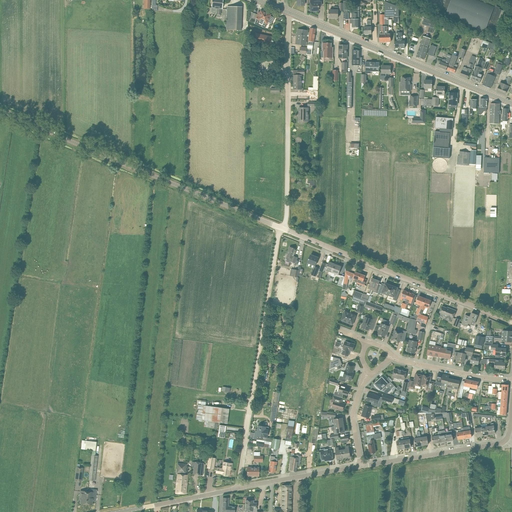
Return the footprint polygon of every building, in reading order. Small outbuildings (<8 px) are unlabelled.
[(211,0),(212,1),(211,10),(217,11),(216,16),(220,17),(221,9),(222,9),(223,0),(211,0)] [(321,7),(321,2),(314,2),(313,0),(309,0),(310,11),(318,11),(318,7),(321,7)] [(445,0),(442,10),(440,14),(460,22),(464,24),(464,23),(488,33),(490,34),(493,35),(493,34),(494,32),(496,33),(498,31),(499,31),(507,12),(499,9),(499,8),(488,3),(479,0),(445,0)] [(399,17),(398,7),(384,1),(385,17),(388,17),(399,17)] [(227,7),(227,12),(226,30),(241,30),(242,7),(227,7)] [(329,14),(329,15),(329,18),(338,18),(338,10),(338,7),(334,7),(334,10),(329,10),(329,14)] [(258,13),(256,17),(256,19),(254,24),(262,27),(264,22),(267,23),(270,15),(261,11),(260,13),(258,13)] [(354,19),(350,19),(350,24),(352,24),(352,28),(359,28),(359,17),(358,17),(358,14),(354,14),(354,19)] [(424,19),(423,24),(429,26),(434,28),(436,22),(424,18),(424,19)] [(296,44),(306,46),(308,31),(298,29),(296,44)] [(254,41),(267,44),(272,45),(273,37),(256,33),(254,41)] [(423,36),(418,52),(416,57),(424,60),(428,46),(430,39),(423,36)] [(481,47),(487,49),(489,42),(483,41),(481,47)] [(323,43),(323,48),(322,51),(324,51),(324,58),(333,58),(333,54),(333,47),(331,47),(331,43),(323,43)] [(431,45),(428,55),(433,56),(437,47),(431,45)] [(446,70),(448,65),(452,56),(447,54),(446,57),(447,57),(446,60),(443,59),(441,62),(440,61),(438,67),(446,70)] [(453,55),(449,66),(447,70),(455,73),(458,65),(457,65),(455,64),(454,64),(457,57),(453,55)] [(468,67),(472,69),(477,58),(472,56),(468,67)] [(477,66),(478,66),(475,72),(473,72),(470,80),(475,81),(480,67),(483,59),(480,58),(477,66)] [(483,58),(483,59),(480,67),(475,81),(480,83),(481,78),(483,75),(480,74),(482,68),(484,65),(483,65),(485,59),(483,58)] [(365,62),(365,67),(365,73),(370,74),(370,72),(379,72),(379,67),(380,67),(380,66),(379,66),(379,63),(365,62)] [(502,65),(503,63),(498,62),(497,63),(494,73),(499,74),(502,65)] [(382,66),(382,73),(382,77),(385,77),(386,74),(390,74),(390,66),(382,66)] [(463,67),(460,76),(468,79),(471,70),(468,68),(468,69),(463,67)] [(489,70),(488,72),(482,85),(490,89),(495,77),(492,75),(493,72),(489,70)] [(400,85),(400,91),(411,91),(411,85),(410,85),(410,78),(401,78),(401,85),(400,85)] [(497,91),(507,95),(508,91),(507,91),(508,86),(500,83),(497,91)] [(433,100),(426,99),(421,99),(421,105),(426,106),(426,105),(438,106),(439,95),(444,96),(445,87),(437,87),(436,98),(433,98),(433,100)] [(456,107),(457,105),(458,93),(450,93),(449,107),(456,107)] [(480,99),(480,106),(478,106),(478,115),(481,115),(484,112),(484,107),(487,108),(487,99),(480,99)] [(490,104),(490,109),(490,124),(498,124),(499,124),(499,114),(501,114),(501,111),(499,111),(500,104),(490,104)] [(308,108),(304,108),(299,108),(299,121),(308,121),(308,108)] [(416,118),(416,123),(425,123),(425,110),(420,110),(420,118),(416,118)] [(453,129),(453,121),(440,120),(439,128),(453,129)] [(439,132),(434,132),(432,157),(449,159),(450,149),(448,149),(449,137),(451,137),(452,130),(439,129),(439,132)] [(467,152),(460,151),(459,162),(466,163),(467,152)] [(484,157),(484,173),(499,173),(499,158),(484,157)] [(497,207),(497,195),(487,196),(487,207),(491,207),(497,207)] [(287,257),(285,260),(290,262),(290,261),(295,263),(295,262),(297,257),(294,256),(297,249),(290,247),(288,251),(287,254),(288,254),(287,257)] [(309,260),(307,263),(308,263),(315,266),(316,262),(318,258),(311,255),(309,259),(309,260)] [(323,271),(323,272),(327,270),(329,271),(328,273),(329,275),(331,276),(335,264),(329,262),(328,265),(326,264),(323,271)] [(335,264),(331,276),(333,276),(334,276),(335,273),(338,275),(340,271),(341,267),(335,264)] [(294,269),(292,277),(297,277),(298,276),(299,276),(300,269),(301,267),(298,266),(298,270),(294,269)] [(343,287),(342,290),(346,290),(348,279),(357,282),(360,274),(355,272),(355,274),(346,271),(345,277),(343,287)] [(360,274),(357,282),(364,285),(365,285),(366,280),(364,279),(365,276),(360,274)] [(373,287),(370,294),(372,294),(373,292),(378,294),(381,285),(379,284),(380,281),(376,280),(373,287)] [(381,285),(378,294),(381,295),(382,293),(388,296),(389,292),(390,290),(391,286),(391,285),(387,283),(387,284),(385,283),(384,286),(381,285)] [(389,292),(388,296),(393,298),(393,299),(396,301),(398,296),(400,292),(397,291),(398,288),(396,288),(396,287),(392,285),(392,286),(391,286),(390,290),(389,292)] [(354,290),(352,296),(354,296),(361,299),(363,294),(354,290)] [(402,295),(400,299),(402,300),(403,298),(406,299),(409,292),(403,290),(402,295)] [(406,299),(404,304),(407,304),(406,307),(405,308),(406,308),(408,305),(411,306),(409,310),(411,311),(416,295),(415,295),(414,295),(409,292),(406,299)] [(354,296),(352,301),(357,303),(359,304),(356,312),(361,313),(364,305),(365,306),(367,301),(366,301),(361,299),(354,296)] [(418,315),(420,312),(425,299),(419,296),(416,303),(419,305),(416,314),(418,315)] [(428,308),(431,301),(425,299),(420,312),(423,313),(425,307),(428,308)] [(365,306),(380,313),(381,312),(382,307),(368,301),(367,301),(365,306)] [(401,305),(400,308),(403,309),(401,315),(407,317),(409,311),(405,309),(405,308),(406,307),(401,305)] [(395,306),(393,311),(398,313),(398,314),(401,315),(403,309),(400,308),(395,306)] [(449,308),(449,309),(442,306),(439,314),(446,317),(445,320),(450,322),(451,319),(452,319),(456,311),(449,308)] [(345,312),(341,321),(353,325),(356,316),(345,312)] [(465,315),(463,320),(462,324),(467,326),(468,323),(473,325),(477,315),(472,313),(470,316),(469,316),(468,316),(465,315)] [(362,323),(363,324),(361,328),(369,331),(369,329),(372,330),(377,317),(372,315),(371,319),(365,317),(364,321),(363,321),(362,323)] [(426,323),(428,318),(418,315),(417,320),(426,323)] [(407,329),(406,331),(407,332),(406,332),(416,334),(417,330),(414,329),(416,320),(409,318),(407,329)] [(381,323),(380,326),(376,325),(374,330),(378,331),(377,334),(378,334),(378,335),(381,336),(385,337),(389,326),(381,323)] [(477,335),(477,329),(465,327),(464,336),(473,337),(473,334),(477,335)] [(395,330),(391,339),(399,342),(401,339),(405,340),(406,335),(406,332),(407,332),(406,331),(401,330),(399,330),(399,332),(395,330)] [(494,336),(494,340),(502,340),(502,342),(511,342),(511,340),(511,331),(502,330),(502,335),(500,335),(499,337),(494,336)] [(476,335),(474,344),(483,345),(484,337),(476,335)] [(415,353),(417,342),(409,340),(408,347),(407,347),(406,351),(407,351),(407,352),(415,353)] [(345,341),(343,346),(343,349),(342,354),(348,356),(350,351),(353,352),(355,344),(345,341)] [(456,344),(453,343),(451,350),(446,349),(445,358),(450,359),(451,355),(454,356),(456,344)] [(435,346),(429,344),(427,355),(433,356),(435,346)] [(485,344),(484,350),(487,351),(489,350),(489,347),(491,347),(491,349),(496,350),(496,355),(501,356),(506,356),(506,349),(498,348),(498,345),(493,344),(492,344),(486,344),(485,344)] [(435,346),(433,356),(439,358),(439,357),(441,348),(441,347),(435,346)] [(456,356),(455,359),(457,360),(464,362),(465,361),(464,360),(465,358),(466,354),(469,355),(470,348),(466,347),(465,352),(463,351),(462,353),(458,352),(457,352),(456,356)] [(469,355),(468,360),(471,360),(471,363),(478,365),(478,364),(480,365),(481,360),(479,360),(480,354),(473,353),(474,349),(474,348),(470,348),(469,355)] [(337,366),(341,365),(342,365),(340,359),(333,357),(333,361),(331,360),(329,370),(331,369),(337,366)] [(503,360),(483,359),(483,362),(482,364),(493,365),(493,363),(495,363),(494,368),(505,369),(505,363),(503,363),(503,360)] [(345,370),(343,377),(341,376),(339,377),(338,380),(345,382),(346,379),(352,380),(354,373),(352,373),(354,366),(348,364),(346,371),(345,370)] [(392,377),(397,378),(404,380),(406,372),(399,370),(394,369),(392,377)] [(414,380),(410,379),(408,388),(414,389),(415,385),(421,386),(423,375),(415,374),(414,380)] [(431,377),(423,375),(421,386),(421,387),(421,385),(427,386),(426,390),(433,391),(435,382),(430,381),(431,377)] [(375,384),(374,385),(378,389),(379,388),(381,390),(382,389),(384,391),(388,387),(391,390),(395,386),(391,382),(387,378),(387,379),(385,381),(382,378),(375,384)] [(461,388),(459,397),(462,398),(464,389),(469,390),(470,388),(472,381),(465,379),(465,381),(463,380),(461,388)] [(472,381),(470,388),(477,389),(477,387),(478,382),(472,381)] [(508,385),(500,384),(500,388),(502,388),(502,392),(508,392),(508,385)] [(340,386),(338,392),(336,392),(334,392),(334,395),(342,398),(343,394),(347,395),(349,388),(340,386)] [(498,395),(501,396),(501,399),(507,400),(508,392),(502,392),(499,392),(498,395)] [(368,393),(366,400),(371,402),(372,402),(371,405),(376,406),(377,404),(379,397),(373,395),(368,393)] [(392,403),(394,397),(383,394),(381,400),(392,403)] [(332,408),(338,410),(342,411),(345,404),(338,402),(340,398),(333,396),(332,402),(334,403),(332,408)] [(272,407),(270,420),(275,421),(277,408),(277,407),(278,403),(273,402),(272,407)] [(196,419),(200,420),(208,421),(208,427),(217,428),(218,422),(220,423),(220,422),(225,423),(226,424),(227,424),(229,409),(198,405),(196,419)] [(361,416),(366,417),(369,418),(372,407),(365,405),(361,416)] [(507,408),(500,407),(500,411),(497,410),(497,414),(506,415),(507,408)] [(336,413),(322,412),(321,416),(327,417),(331,417),(332,423),(333,423),(335,423),(335,426),(344,425),(343,418),(336,419),(335,417),(336,413)] [(431,413),(426,413),(427,422),(430,421),(432,420),(431,419),(434,419),(434,414),(431,414),(431,413)] [(425,414),(418,415),(419,423),(426,422),(425,414)] [(380,425),(379,421),(372,422),(373,423),(365,424),(365,425),(364,425),(364,429),(366,429),(366,431),(365,431),(365,435),(374,434),(374,430),(373,426),(380,425)] [(268,427),(258,425),(257,431),(255,430),(254,439),(266,441),(266,438),(267,438),(268,427)] [(345,432),(344,425),(335,426),(331,427),(331,431),(334,432),(334,435),(330,435),(331,439),(334,439),(339,438),(338,434),(338,433),(345,432)] [(293,427),(287,426),(285,444),(291,445),(293,427)] [(470,426),(463,428),(463,430),(465,438),(471,437),(470,426)] [(445,431),(438,432),(438,433),(439,436),(440,443),(446,441),(445,435),(445,432),(445,431)] [(451,431),(445,432),(445,435),(446,441),(453,440),(452,435),(452,434),(451,431)] [(278,450),(280,440),(273,439),(271,451),(273,451),(273,449),(278,450)] [(92,450),(91,455),(89,480),(95,481),(98,456),(95,456),(96,442),(82,440),(81,449),(92,450)] [(348,446),(345,446),(346,450),(342,450),(344,458),(350,457),(350,453),(351,453),(350,446),(349,446),(348,446)] [(335,448),(336,454),(337,459),(344,458),(342,450),(339,451),(339,448),(335,448)] [(320,450),(321,455),(322,460),(328,459),(328,461),(333,460),(331,449),(320,450)] [(290,464),(289,471),(296,472),(297,464),(299,465),(301,456),(293,455),(294,450),(292,450),(289,464),(290,464)] [(263,462),(263,456),(259,456),(259,452),(254,452),(254,462),(263,462)] [(270,462),(270,467),(269,471),(275,472),(277,459),(274,459),(275,457),(271,456),(270,462)] [(204,463),(195,462),(194,469),(193,474),(202,475),(204,463)] [(222,469),(216,468),(216,471),(222,472),(221,474),(229,476),(230,470),(231,470),(232,463),(223,462),(222,469)] [(186,464),(177,463),(177,472),(178,472),(178,473),(180,473),(179,474),(177,474),(176,488),(176,493),(186,494),(186,489),(187,475),(185,475),(185,474),(186,464)] [(77,467),(76,467),(75,478),(75,481),(81,482),(83,468),(79,467),(80,464),(77,464),(77,467)] [(74,476),(75,466),(69,465),(67,475),(74,476)] [(259,468),(247,468),(247,476),(255,476),(255,475),(258,475),(259,468)] [(290,511),(292,485),(282,485),(281,509),(273,509),(273,511),(290,511)] [(91,492),(87,492),(86,504),(92,505),(92,501),(95,501),(96,490),(91,490),(91,492)] [(80,491),(80,493),(79,498),(81,498),(80,504),(86,504),(87,492),(80,491)] [(223,503),(221,511),(234,511),(235,511),(235,507),(228,507),(228,498),(223,498),(223,503)] [(253,501),(245,500),(245,511),(253,511),(253,508),(256,508),(256,503),(253,503),(253,501)]
